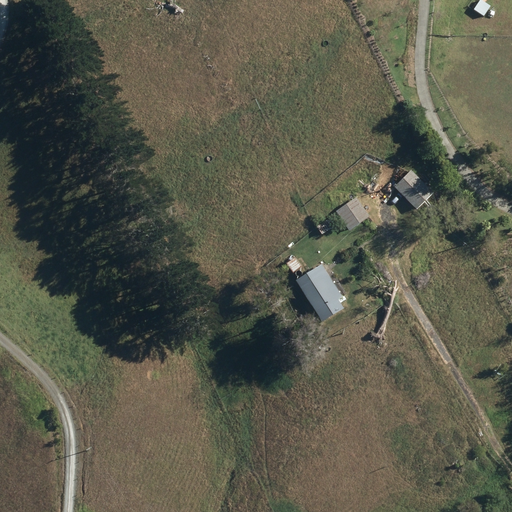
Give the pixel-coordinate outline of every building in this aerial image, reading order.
[(431,195),(409,172),(391,189),(413,212),(431,195)] [(368,220),(355,200),(334,213),(347,234),(368,220)] [(328,218),(314,227),(320,237),(334,228),(328,218)] [(360,254),(353,245),(338,257),(344,265),(360,254)] [(300,268),(294,259),(283,266),(289,275),(300,268)] [(334,303),(347,296),(326,261),(292,282),(319,325),(340,312),(334,303)]
